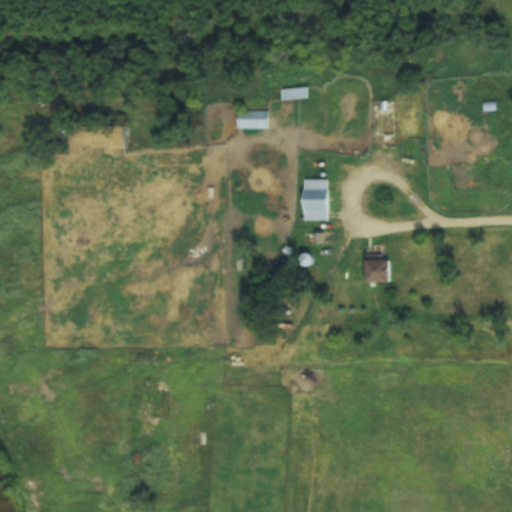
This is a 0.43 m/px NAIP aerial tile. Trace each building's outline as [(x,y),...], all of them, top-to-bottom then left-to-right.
[(308,88),(281,90),(282,102),(309,99),(308,88)] [(238,129),(270,129),(270,112),(238,112),(238,129)] [(306,222),(330,222),(330,180),(306,180),(306,222)] [(284,216),(258,216),(258,225),(284,225),(284,216)] [(393,261),(384,261),(384,256),(368,256),(368,285),(393,285),(393,261)]
